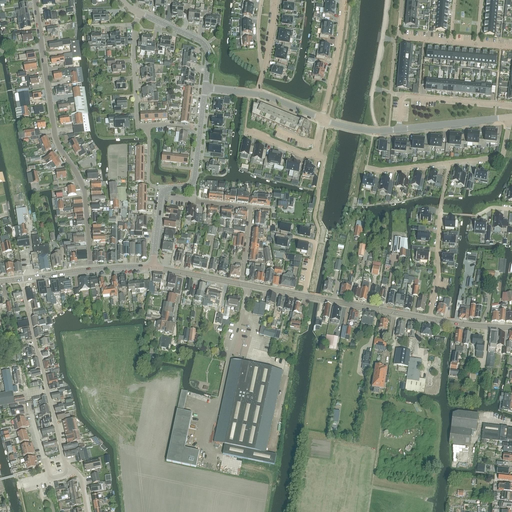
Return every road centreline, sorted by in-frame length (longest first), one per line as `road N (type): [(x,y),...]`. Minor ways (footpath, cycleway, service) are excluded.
road 1 (residential): [(90,269),(82,183),(55,137),(35,0)]
road 2 (residential): [(21,279),(64,463),(75,471)]
road 3 (residential): [(334,123),(377,131),(509,117)]
road 4 (residential): [(366,167),(500,156),(509,117)]
road 5 (tertiary): [(429,319),(304,295)]
road 6 (residential): [(147,132),(136,119),(139,12)]
road 7 (residential): [(344,0),(322,118)]
